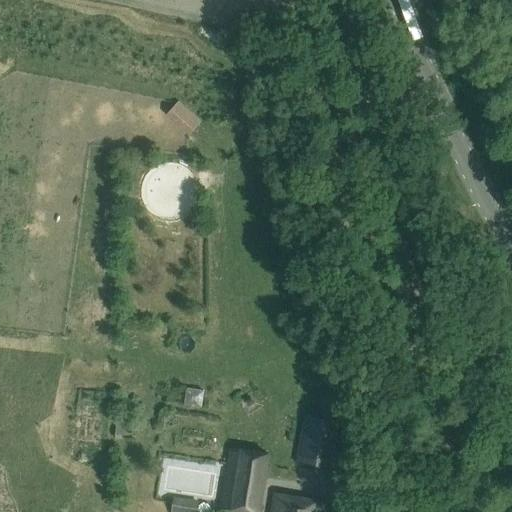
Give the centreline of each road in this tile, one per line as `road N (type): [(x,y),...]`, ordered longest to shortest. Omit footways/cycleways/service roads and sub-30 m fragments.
road 1 (unclassified): [(435,511),(442,439),(329,0)]
road 2 (secondary): [(511,248),(436,100),(397,0)]
